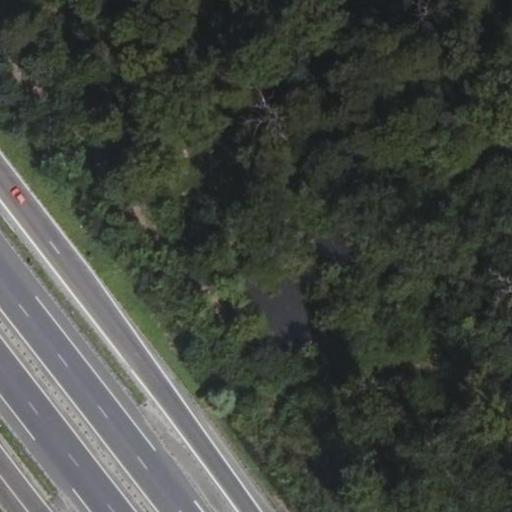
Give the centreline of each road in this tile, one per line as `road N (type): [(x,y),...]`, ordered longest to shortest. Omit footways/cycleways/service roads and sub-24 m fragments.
road 1 (trunk): [(252,511),(0,175)]
road 2 (trunk): [(180,511),(0,282)]
road 3 (trunk): [(0,369),(110,511)]
